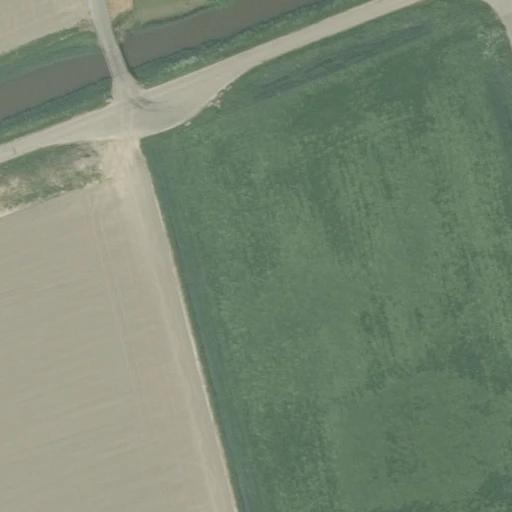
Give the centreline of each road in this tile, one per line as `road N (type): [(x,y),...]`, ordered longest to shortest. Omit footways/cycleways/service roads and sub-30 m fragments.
road 1 (unclassified): [(129,107),(405,0)]
road 2 (unclassified): [(0,158),(129,107)]
